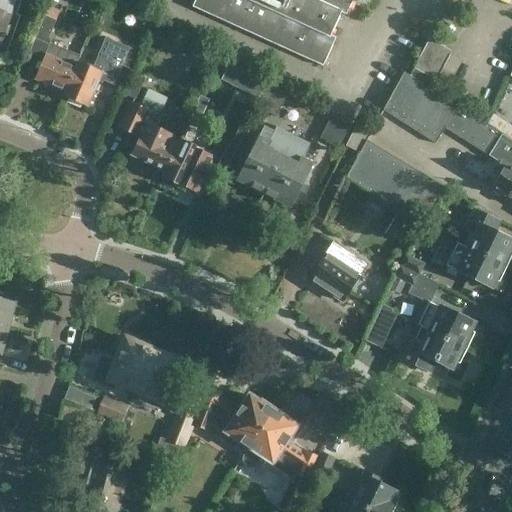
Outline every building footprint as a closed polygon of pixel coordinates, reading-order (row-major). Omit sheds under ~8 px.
[(0,0),(0,45),(4,34),(6,35),(10,25),(9,25),(13,13),(10,12),(14,0),(0,0)] [(352,0),(195,0),(192,8),(322,67),(335,39),(330,36),(340,13),(345,16),(352,0)] [(28,53),(42,59),(34,80),(64,92),(77,64),(76,64),(80,56),(50,44),(48,38),(59,11),(48,6),(28,53)] [(91,70),(77,64),(64,92),(64,93),(62,98),(86,108),(97,82),(102,84),(103,82),(113,86),(114,84),(121,66),(132,71),(139,53),(128,49),(129,48),(105,38),(94,62),(91,70)] [(450,51),(429,40),(413,69),(435,81),(450,51)] [(392,117),(415,80),(404,73),(383,111),(392,117)] [(415,80),(392,117),(402,123),(426,87),(415,80)] [(267,85),(264,84),(252,107),(276,118),(287,96),(287,95),(267,85)] [(426,87),(402,123),(413,130),(437,94),(426,87)] [(148,88),(141,102),(159,112),(166,97),(148,88)] [(437,94),(413,130),(424,137),(448,101),(437,94)] [(189,122),(198,126),(207,104),(199,101),(189,122)] [(448,101),(424,137),(435,144),(445,129),(459,107),(448,101)] [(130,155),(158,169),(164,172),(178,141),(172,139),(173,136),(158,129),(163,119),(127,102),(116,127),(138,138),(130,155)] [(454,135),(468,113),(459,107),(445,129),(454,135)] [(462,140),(476,119),(468,113),(454,135),(462,140)] [(346,147),(353,129),(330,117),(318,139),(343,152),(346,147)] [(470,145),(484,124),(476,119),(462,140),(470,145)] [(511,141),(504,136),(484,124),(470,145),(485,154),(501,164),(497,171),(502,174),(493,188),(511,199),(511,141)] [(291,208),(296,211),(308,189),(302,185),(318,155),(307,149),(309,145),(276,129),(275,133),(264,127),(248,158),(242,155),(231,178),(237,181),(291,208)] [(370,135),(355,127),(346,147),(359,154),(370,135)] [(179,139),(178,141),(164,172),(160,180),(182,190),(183,189),(196,195),(213,157),(200,151),(201,149),(179,139)] [(355,184),(377,147),(367,141),(359,154),(346,178),(355,184)] [(365,189),(386,153),(377,147),(355,184),(365,189)] [(374,195),(396,159),(386,153),(365,189),(374,195)] [(383,201),(405,164),(396,159),(374,195),(383,201)] [(393,206),(414,170),(405,164),(383,201),(393,206)] [(402,212),(424,176),(414,170),(393,206),(402,212)] [(413,218),(434,182),(424,176),(402,212),(413,218)] [(434,182),(413,218),(424,225),(445,189),(434,182)] [(474,237),(468,249),(506,267),(511,255),(511,237),(498,230),(503,221),(474,208),(468,221),(463,232),(474,237)] [(385,235),(400,244),(413,224),(398,215),(385,235)] [(310,281),(342,302),(366,264),(335,243),(325,260),(310,281)] [(452,255),(446,267),(492,288),(503,294),(508,283),(501,280),(506,267),(468,249),(457,244),(452,255)] [(406,256),(401,267),(419,276),(424,265),(406,256)] [(401,267),(396,277),(413,286),(409,294),(428,304),(418,326),(429,331),(467,349),(475,334),(470,332),(474,324),(430,303),(438,285),(419,276),(401,267)] [(0,326),(8,329),(15,302),(0,298),(0,326)] [(364,342),(380,350),(396,316),(390,313),(392,311),(381,306),(364,342)] [(414,324),(397,359),(410,366),(410,367),(425,374),(426,373),(430,375),(436,362),(452,370),(448,376),(458,381),(466,365),(461,363),(467,349),(418,326),(414,324)] [(121,385),(134,391),(152,347),(137,341),(136,345),(126,341),(114,366),(102,361),(93,381),(111,389),(114,383),(121,387),(121,385)] [(152,347),(134,391),(148,396),(148,397),(160,403),(159,405),(178,413),(167,441),(183,448),(193,425),(205,397),(171,383),(181,359),(167,354),(152,347)] [(231,445),(244,453),(274,408),(260,399),(258,402),(248,396),(238,412),(220,400),(206,394),(205,397),(193,425),(195,427),(195,426),(206,431),(210,423),(235,439),(231,445)] [(98,413),(121,422),(127,408),(104,398),(98,413)] [(274,408),(244,453),(245,454),(244,456),(244,458),(244,461),(245,464),(248,466),(250,467),(252,467),(254,467),(256,466),(258,465),(262,457),(292,477),(285,493),(300,500),(312,473),(313,473),(320,458),(304,451),(303,454),(286,442),(296,427),(286,421),(288,417),(274,408)] [(84,443),(77,467),(80,472),(86,474),(77,503),(108,511),(118,511),(122,498),(129,472),(108,466),(112,451),(84,443)] [(322,453),(320,458),(313,473),(324,479),(334,459),(322,453)] [(355,487),(348,502),(369,511),(389,511),(394,502),(391,500),(394,494),(379,487),(381,483),(357,471),(351,485),(355,487)] [(369,511),(348,502),(343,511),(369,511)]
